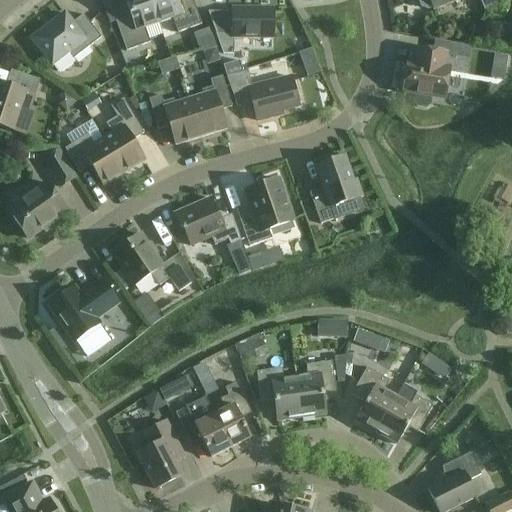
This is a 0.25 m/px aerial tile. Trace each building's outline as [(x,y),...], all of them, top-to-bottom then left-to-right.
[(145,29),(159,24),(150,0),(124,0),(131,17),(116,22),(126,52),(150,44),(145,29)] [(175,0),(150,0),(159,24),(173,19),(178,34),(202,25),(192,0),(177,0),(176,1),(175,0)] [(433,8),(433,10),(434,11),(463,0),(479,0),(484,11),(501,5),(498,0),(419,0),(419,2),(421,8),(428,10),(433,8)] [(233,11),(208,11),(212,25),(223,55),(234,55),(234,39),(274,39),(274,9),(233,9),(233,11)] [(32,40),(52,66),(57,72),(63,73),(73,66),(73,60),(101,39),(84,16),(72,24),(65,14),(32,40)] [(207,50),(216,47),(209,29),(201,32),(207,50)] [(458,45),(456,58),(468,60),(470,47),(458,45)] [(215,49),(204,53),(208,64),(219,60),(215,49)] [(431,106),(432,97),(445,99),(450,69),(443,68),(446,54),(418,50),(416,64),(408,62),(403,92),(415,94),(413,103),(417,108),(426,109),(431,106)] [(314,61),(310,51),(298,55),(303,66),(314,61)] [(112,62),(111,69),(114,75),(125,69),(118,58),(112,62)] [(176,58),(158,63),(162,75),(179,70),(176,58)] [(239,60),(223,65),(223,67),(226,77),(243,72),(239,60)] [(40,81),(11,72),(6,86),(0,83),(0,126),(14,131),(26,94),(35,97),(40,81)] [(248,72),(226,78),(237,108),(252,104),(257,122),(273,118),(272,113),(299,106),(292,78),(252,88),(248,72)] [(203,96),(189,100),(201,138),(226,130),(220,111),(232,108),(222,77),(210,81),(213,88),(202,91),(203,96)] [(104,104),(95,90),(81,100),(89,113),(104,104)] [(59,98),(59,105),(68,112),(76,102),(77,102),(63,92),(59,98)] [(176,146),(201,138),(189,100),(175,105),(174,100),(163,103),(161,97),(149,100),(159,131),(170,127),(176,146)] [(133,98),(128,101),(135,112),(140,109),(133,98)] [(112,135),(104,141),(124,174),(144,161),(132,142),(144,134),(123,100),(111,108),(117,118),(106,125),(112,135)] [(103,186),(124,174),(104,141),(95,146),(88,135),(65,150),(79,174),(91,166),(103,186)] [(75,179),(59,152),(44,161),(61,188),(75,179)] [(323,189),(310,194),(320,225),(334,220),(330,208),(363,197),(357,181),(354,182),(345,157),(315,167),(323,189)] [(240,218),(250,248),(272,240),(269,231),(293,222),(280,180),(246,191),(253,213),(240,218)] [(8,212),(28,240),(67,212),(47,184),(8,212)] [(211,199),(175,215),(182,231),(184,231),(191,247),(211,238),(215,247),(228,241),(230,247),(242,242),(231,216),(219,221),(211,199)] [(162,266),(141,235),(112,254),(134,286),(151,275),(159,287),(169,280),(178,293),(191,285),(173,258),(162,266)] [(260,253),(247,258),(252,271),(253,272),(259,270),(265,267),(260,253)] [(247,257),(234,262),(239,276),(252,271),(247,258),(247,257)] [(74,288),(48,306),(74,343),(100,325),(97,320),(118,304),(102,281),(80,297),(74,288)] [(155,306),(142,315),(149,326),(163,317),(155,306)] [(299,345),(312,345),(311,321),(298,321),(299,345)] [(333,337),(347,337),(347,323),(333,323),(333,337)] [(54,330),(49,334),(62,352),(67,348),(54,330)] [(354,346),(370,351),(374,339),(358,333),(354,346)] [(249,340),(238,345),(243,356),(254,351),(249,340)] [(438,361),(429,355),(422,364),(433,372),(440,363),(439,362),(438,361)] [(308,377),(296,378),(301,419),(325,416),(322,395),(336,393),(332,362),(306,366),(308,377)] [(191,371),(198,384),(211,378),(204,364),(191,371)] [(277,422),(301,419),(296,378),(284,380),(282,369),(256,373),(261,403),(275,401),(277,422)] [(355,422),(376,434),(396,398),(384,391),(389,382),(367,369),(352,396),(365,403),(355,422)] [(179,396),(173,384),(159,391),(165,403),(179,396)] [(225,410),(214,416),(231,449),(251,439),(241,419),(251,414),(236,384),(225,389),(228,396),(220,400),(225,410)] [(403,386),(396,398),(376,434),(397,446),(407,427),(418,433),(433,406),(416,396),(417,394),(403,386)] [(211,459),(231,449),(214,416),(206,399),(175,414),(191,445),(201,439),(211,459)] [(155,490),(180,478),(171,460),(182,454),(166,422),(144,433),(151,447),(137,455),(155,490)] [(428,491),(438,511),(448,511),(476,498),(468,482),(481,476),(470,454),(444,467),(451,479),(428,491)] [(60,511),(58,507),(52,507),(49,501),(42,504),(32,485),(3,500),(9,511),(10,511),(11,511),(10,511),(60,511)] [(506,511),(511,509),(511,493),(486,506),(488,511),(506,511)]
